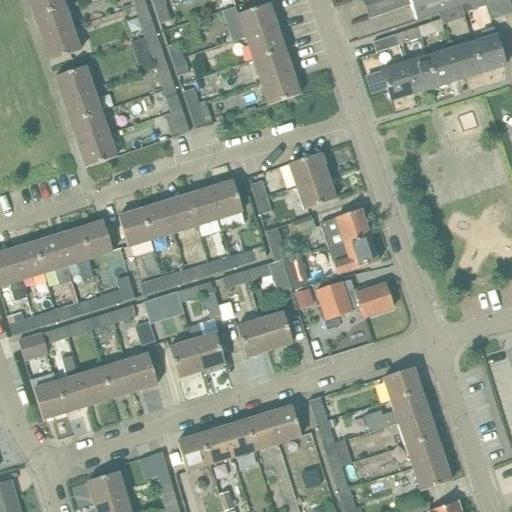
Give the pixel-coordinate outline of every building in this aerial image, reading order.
[(27,0),(34,17),(64,6),(61,0),(27,0)] [(157,0),(152,2),(160,25),(170,21),(163,0),(157,0)] [(362,0),(369,19),(410,5),(408,0),(362,0)] [(438,13),(439,16),(463,8),(484,1),(486,0),(408,0),(410,5),(415,21),(438,13)] [(496,0),(486,0),(484,1),(486,6),(491,21),(502,17),(496,0)] [(511,8),(509,0),(496,0),(502,17),(511,13),(511,8)] [(484,1),(463,8),(464,13),(486,6),(484,1)] [(143,30),(145,38),(156,34),(145,4),(135,7),(143,30)] [(237,15),(245,38),(276,27),(268,5),(237,15)] [(34,17),(41,39),(72,29),(64,6),(34,17)] [(439,16),(440,20),(441,22),(440,22),(441,26),(442,26),(442,25),(464,17),(463,13),(464,13),(463,8),(439,16)] [(440,20),(419,27),(422,37),(444,30),(442,26),(441,26),(440,22),(441,22),(440,20)] [(245,38),(253,61),(284,50),(276,27),(245,38)] [(419,27),(396,34),(396,36),(395,36),(397,41),(399,40),(401,44),(422,37),(419,27)] [(41,39),(49,62),(80,52),(72,29),(41,39)] [(484,40),(473,43),(482,74),(505,67),(493,29),(482,33),(484,40)] [(155,68),(166,64),(158,42),(156,34),(145,38),(155,68)] [(372,42),(376,54),(398,46),(398,45),(401,44),(399,40),(397,41),(395,36),(396,36),(396,34),(372,42)] [(168,47),(173,62),(183,58),(178,43),(168,47)] [(473,43),(450,50),(459,81),(482,74),(473,43)] [(253,61),(260,83),(291,73),(284,50),(253,61)] [(450,50),(428,57),(436,88),(459,81),(450,50)] [(428,57),(405,64),(414,95),(436,88),(428,57)] [(173,62),(176,70),(178,77),(189,73),(183,58),(173,62)] [(163,91),(174,88),(166,64),(155,68),(163,91)] [(414,95),(405,64),(381,72),(390,102),(414,95)] [(54,77),(62,100),(92,90),(85,67),(54,77)] [(260,83),(268,105),(268,106),(299,96),(291,73),(260,83)] [(165,116),(181,110),(174,88),(163,91),(170,114),(165,115),(165,116)] [(183,92),(188,108),(199,104),(199,103),(194,89),(183,92)] [(62,100),(70,123),(100,113),(92,90),(62,100)] [(188,108),(196,130),(212,125),(204,102),(199,103),(199,104),(188,108)] [(181,110),(165,116),(172,139),(189,133),(181,110)] [(70,123),(78,146),(108,135),(100,113),(70,123)] [(78,146),(85,168),(116,158),(108,135),(78,146)] [(288,165),(296,188),(327,177),(319,154),(288,165)] [(327,177),(296,188),(304,211),(335,200),(327,177)] [(232,182),(210,189),(219,220),(222,230),(244,224),(241,213),(242,213),(232,182)] [(250,185),(255,200),(266,197),(261,182),(250,185)] [(210,189),(187,196),(196,227),(198,226),(201,236),(220,230),(217,220),(219,220),(210,189)] [(187,196),(164,203),(173,234),(196,227),(187,196)] [(255,200),(260,215),(271,212),(266,197),(255,200)] [(164,203),(141,210),(150,241),(173,234),(164,203)] [(141,210),(118,217),(124,237),(127,248),(150,241),(141,210)] [(334,219),(319,225),(328,250),(369,237),(360,210),(341,217),(334,219)] [(311,217),(291,223),(295,236),(315,229),(311,217)] [(103,222),(80,229),(89,260),(112,253),(103,222)] [(274,264),(281,261),(286,259),(275,228),(263,233),(274,264)] [(80,229),(57,236),(66,267),(89,260),(80,229)] [(57,236),(34,243),(43,274),(53,271),(58,285),(66,283),(70,281),(66,267),(57,236)] [(369,237),(328,250),(333,264),(337,275),(351,270),(352,271),(359,269),(378,263),(369,237)] [(34,243),(11,251),(21,281),(43,274),(34,243)] [(231,257),(234,268),(257,261),(254,250),(231,257)] [(11,251),(0,253),(0,287),(9,285),(14,302),(26,299),(21,281),(11,251)] [(206,257),(211,275),(234,268),(231,257),(221,260),(219,253),(206,257)] [(185,271),(188,282),(211,275),(206,257),(183,264),(185,271)] [(286,259),(281,261),(291,289),(302,285),(292,257),(286,259)] [(248,283),(270,276),(267,265),(244,272),(248,283)] [(162,278),(165,289),(188,282),(185,271),(171,276),(169,270),(162,273),(163,278),(162,278)] [(244,272),(210,283),(224,325),(235,322),(230,305),(228,305),(223,291),(226,290),(248,283),(244,272)] [(112,285),(98,290),(100,297),(104,308),(134,299),(127,277),(115,280),(119,292),(114,293),(112,285)] [(139,285),(142,296),(165,289),(162,278),(139,285)] [(210,283),(177,293),(180,304),(203,297),(212,329),(224,325),(210,283)] [(316,292),(326,321),(359,310),(362,319),(393,309),(385,285),(367,291),(366,287),(353,292),(350,283),(340,284),(316,292)] [(313,305),(308,290),(294,295),(299,310),(313,305)] [(155,300),(144,303),(156,345),(168,341),(159,312),(159,313),(158,310),(180,304),(177,293),(155,300)] [(100,297),(78,304),(81,315),(104,308),(100,297)] [(74,305),(55,311),(58,322),(81,315),(78,304),(74,305)] [(134,306),(110,314),(113,324),(137,317),(134,306)] [(32,318),(35,329),(58,322),(55,311),(36,317),(32,318)] [(282,313),(259,320),(269,351),(292,344),(282,313)] [(21,314),(7,318),(12,336),(31,330),(35,329),(32,318),(23,321),(21,314)] [(110,314),(87,321),(90,331),(113,324),(110,314)] [(236,327),(240,339),(245,358),(269,351),(259,320),(236,327)] [(64,328),(67,338),(90,331),(87,321),(64,328)] [(149,323),(134,327),(140,347),(155,342),(150,325),(149,323)] [(64,328),(41,334),(45,345),(67,338),(64,328)] [(18,342),(24,362),(48,355),(45,345),(41,334),(18,342)] [(215,334),(192,341),(201,372),(224,365),(215,334)] [(168,349),(172,360),(178,379),(201,372),(192,341),(168,349)] [(124,362),(134,392),(157,385),(147,355),(124,362)] [(66,380),(56,383),(66,413),(88,407),(79,376),(77,376),(71,356),(60,359),(66,380)] [(102,369),(111,400),(134,392),(124,362),(102,369)] [(382,378),(389,397),(419,387),(412,368),(382,378)] [(79,376),(88,407),(111,400),(102,369),(79,376)] [(56,383),(33,390),(42,421),(66,413),(56,383)] [(366,426),(425,406),(419,387),(389,397),(393,412),(381,416),(380,411),(363,417),(366,426)] [(319,398),(308,401),(315,423),(329,419),(337,417),(332,402),(321,405),(319,398)] [(397,424),(403,443),(434,434),(425,406),(366,426),(369,433),(397,424)] [(291,407),(268,414),(278,445),(301,438),(291,407)] [(268,414),(245,421),(255,452),(278,445),(268,414)] [(329,419),(315,423),(321,441),(334,436),(329,419)] [(245,421),(223,428),(232,459),(255,452),(245,421)] [(223,428),(200,435),(210,466),(232,459),(223,428)] [(403,443),(411,467),(442,458),(434,434),(403,443)] [(177,442),(183,461),(186,473),(210,466),(200,435),(177,442)] [(321,441),(329,468),(350,461),(344,440),(333,444),(331,437),(321,441)] [(162,453),(151,456),(151,457),(153,462),(156,474),(160,486),(170,482),(169,478),(163,459),(162,453)] [(442,458),(411,467),(419,492),(431,488),(450,482),(442,458)] [(350,461),(329,468),(337,492),(359,485),(350,461)] [(87,482),(94,505),(125,496),(118,473),(87,482)] [(0,511),(19,511),(10,482),(0,484),(0,511)] [(160,486),(166,509),(177,505),(170,482),(160,486)] [(337,492),(342,511),(361,511),(359,507),(354,509),(347,489),(337,492)] [(218,494),(219,495),(224,511),(233,509),(228,491),(218,494)] [(207,511),(224,511),(219,495),(203,500),(207,511)] [(393,504),(396,511),(401,511),(421,505),(418,495),(393,504)] [(94,505),(95,511),(129,511),(125,496),(94,505)] [(460,511),(457,502),(427,511),(460,511)]
